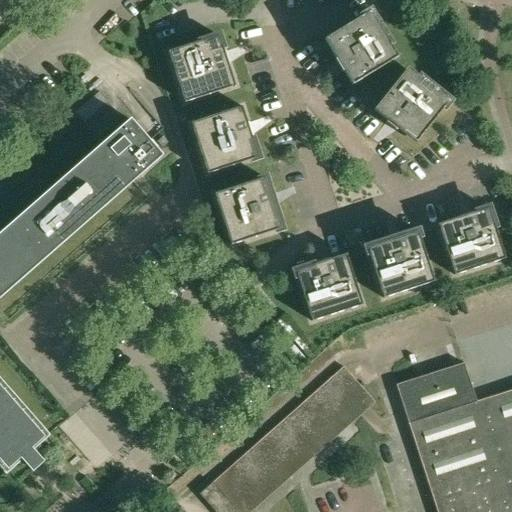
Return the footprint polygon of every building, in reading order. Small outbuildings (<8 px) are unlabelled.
[(334,61),(342,72),(342,73),(344,72),(352,85),(397,58),(370,13),(325,40),(336,59),(334,61)] [(230,64),(226,51),(224,51),(219,36),(168,52),(185,103),(234,87),(234,88),(235,87),(228,65),(230,64)] [(375,110),(387,120),(385,122),(397,131),(399,129),(416,143),(448,102),(407,69),(375,110)] [(253,136),(253,135),(249,122),(247,123),(242,107),(240,107),(241,107),(191,123),(208,175),(257,159),(259,159),(251,136),(253,136)] [(0,467),(6,474),(9,471),(23,459),(33,471),(37,467),(42,463),(43,462),(33,451),(47,435),(0,380),(0,298),(136,178),(142,173),(162,156),(130,120),(127,123),(103,144),(66,177),(0,234),(0,467)] [(277,207),(272,194),(272,193),(270,194),(265,178),(264,178),(264,179),(214,195),(231,246),(280,230),(282,230),(275,208),(277,207)] [(473,211),(472,212),(459,216),(460,218),(437,225),(438,226),(454,276),(505,259),(489,208),(473,213),(473,211)] [(367,249),(368,252),(383,299),(434,282),(418,233),(419,233),(418,231),(402,237),(401,235),(388,239),(388,241),(366,248),(367,250),(367,249)] [(363,306),(347,259),(346,256),(347,256),(346,255),(331,260),(330,258),(316,262),(317,264),(294,272),(295,273),(311,322),(363,306)] [(511,511),(511,390),(477,402),(464,364),(397,385),(415,443),(437,511),(511,511)] [(374,402),(364,391),(344,367),(200,495),(211,506),(215,511),(250,511),(352,422),(360,415),(374,402)]
